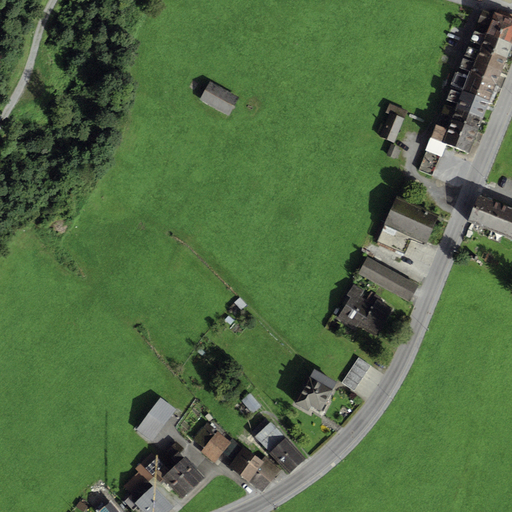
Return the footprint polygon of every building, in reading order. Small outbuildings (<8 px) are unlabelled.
[(487,26),(490,27),(487,36),(511,45),(511,44),(511,16),(497,11),(495,17),(483,12),(477,28),(486,31),(487,26)] [(471,42),(483,47),(481,50),(506,59),(511,45),(487,36),(486,39),(474,34),(471,42)] [(465,57),(477,61),(476,63),(501,73),(506,59),(481,50),(480,54),(468,49),(465,57)] [(461,69),(472,73),(470,77),(495,86),(501,73),(476,63),(475,66),(464,61),(461,69)] [(454,85),(465,89),(463,94),(488,104),(495,86),(470,77),(470,78),(466,76),(464,80),(457,77),(454,85)] [(211,84),(202,100),(228,115),(237,99),(211,84)] [(448,101),(459,105),(458,109),(482,118),(488,104),(463,94),(462,97),(451,92),(448,101)] [(382,134),(381,137),(394,143),(406,112),(390,105),(387,113),(390,115),(386,126),(382,125),(379,133),(382,134)] [(443,114),(454,118),(452,122),(477,132),(482,118),(458,109),(456,112),(445,107),(443,114)] [(445,145),(468,154),(477,132),(452,122),(448,132),(437,128),(419,171),(432,176),(445,145)] [(398,149),(392,146),(388,156),(394,158),(398,149)] [(511,240),(511,211),(495,205),(479,198),(469,223),(511,240)] [(404,253),(412,236),(426,242),(436,218),(407,205),(402,203),(397,201),(379,242),(404,253)] [(360,274),(410,302),(418,288),(367,260),(360,274)] [(339,318),(355,328),(358,323),(364,314),(361,310),(366,302),(359,298),(363,291),(355,286),(348,296),(352,299),(346,307),(339,318)] [(380,298),(372,293),(366,302),(361,310),(364,314),(358,323),(375,334),(391,308),(379,301),(380,298)] [(343,305),(346,307),(352,299),(348,296),(343,305)] [(246,305),(240,298),(235,303),(241,310),(246,305)] [(342,383),(354,391),(371,366),(359,358),(342,383)] [(313,407),(320,411),(335,385),(314,372),(297,404),(307,410),(309,408),(310,405),(313,407)] [(228,398),(222,392),(217,396),(223,403),(228,398)] [(245,399),(255,411),(260,406),(250,394),(245,399)] [(160,401),(139,430),(150,439),(172,410),(160,401)] [(203,453),(214,462),(222,452),(230,443),(207,424),(194,440),(206,449),(203,453)] [(257,438),(289,473),(304,460),(271,425),(257,438)] [(222,452),(235,462),(243,450),(232,440),(230,443),(222,452)] [(183,450),(176,443),(166,453),(178,466),(175,470),(192,489),(202,479),(178,454),(183,450)] [(231,467),(249,480),(256,470),(262,463),(261,463),(244,449),(243,450),(235,462),(231,467)] [(166,480),(183,498),(192,489),(175,470),(171,473),(153,454),(137,469),(140,473),(149,481),(147,483),(153,489),(154,489),(155,490),(166,480)] [(272,480),(280,470),(265,458),(261,463),(262,463),(256,470),(261,475),(263,473),(272,480)] [(253,484),(263,492),(272,480),(263,473),(261,475),(256,470),(249,480),(253,483),(253,484)] [(139,506),(144,511),(167,511),(172,508),(155,490),(154,489),(153,489),(147,483),(149,481),(140,473),(126,486),(134,494),(130,498),(139,506)] [(94,504),(102,510),(106,505),(99,498),(94,504)] [(134,511),(139,506),(130,498),(126,502),(134,511)]
